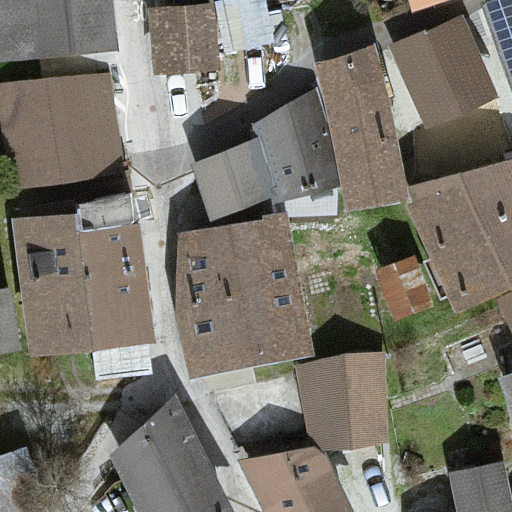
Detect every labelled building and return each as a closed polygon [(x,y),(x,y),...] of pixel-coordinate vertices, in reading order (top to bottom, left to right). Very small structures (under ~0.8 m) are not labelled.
[(112,0),(0,0),(0,71),(117,59),(112,0)] [(511,0),(488,0),(472,4),(511,102),(511,0)] [(262,2),(219,11),(226,58),(275,51),(262,2)] [(212,16),(145,13),(147,56),(149,83),(216,75),(212,16)] [(458,26),(384,55),(425,137),(492,107),(458,26)] [(375,63),(314,68),(342,216),(403,207),(375,63)] [(104,87),(0,93),(17,196),(123,185),(104,87)] [(304,105),(251,132),(275,215),(329,194),(304,105)] [(253,147),(192,169),(209,226),(267,199),(253,147)] [(511,169),(412,193),(461,318),(511,293),(511,169)] [(131,225),(5,231),(29,362),(152,349),(131,225)] [(183,241),(187,381),(308,359),(283,225),(183,241)] [(429,298),(414,256),(379,268),(394,310),(429,298)] [(8,300),(0,301),(0,361),(16,360),(8,300)] [(511,301),(497,308),(511,337),(511,301)] [(373,365),(288,375),(306,439),(342,456),(380,452),(373,365)] [(511,379),(502,383),(511,414),(511,379)] [(227,511),(176,403),(115,451),(143,511),(227,511)] [(345,511),(318,461),(236,471),(256,511),(345,511)] [(507,511),(494,471),(449,484),(452,511),(507,511)]
